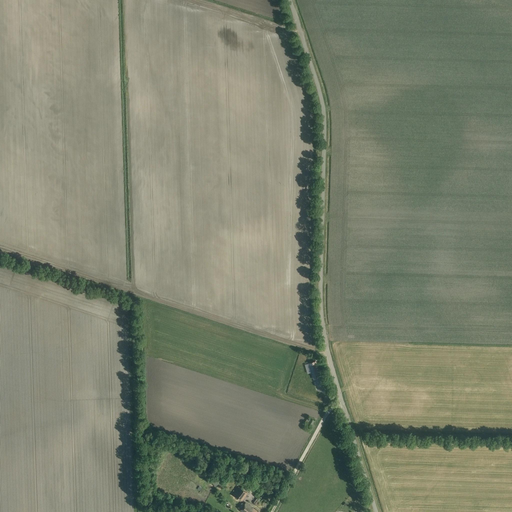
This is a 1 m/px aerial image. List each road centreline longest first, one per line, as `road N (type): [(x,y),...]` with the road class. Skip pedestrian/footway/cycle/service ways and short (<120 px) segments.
road 1 (unclassified): [(376,511),(325,345),(323,109),(289,0)]
road 2 (track): [(341,399),(273,511)]
